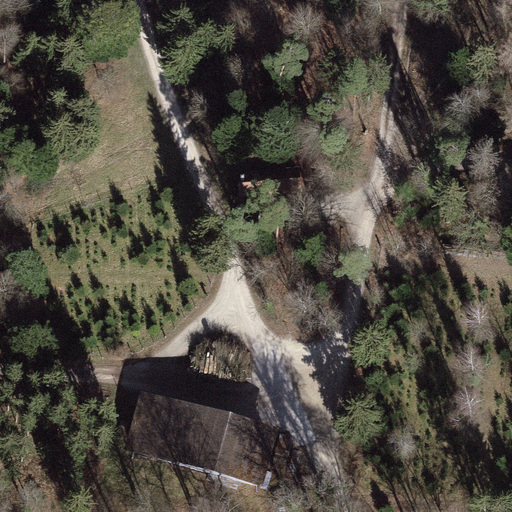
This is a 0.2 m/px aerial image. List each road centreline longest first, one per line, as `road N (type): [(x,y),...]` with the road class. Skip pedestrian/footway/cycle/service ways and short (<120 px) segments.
road 1 (track): [(293,398),(340,358),(385,153),(398,0)]
road 2 (track): [(293,398),(237,375),(147,368),(0,375)]
road 3 (track): [(252,203),(346,198),(420,166),(478,157),(511,167)]
road 4 (track): [(138,0),(155,66),(211,205)]
road 5 (track): [(211,205),(260,350),(293,398)]
road 6 (track): [(385,153),(507,0)]
road 7 (track): [(353,511),(293,398)]
road 8 (track): [(147,368),(217,307),(234,278)]
